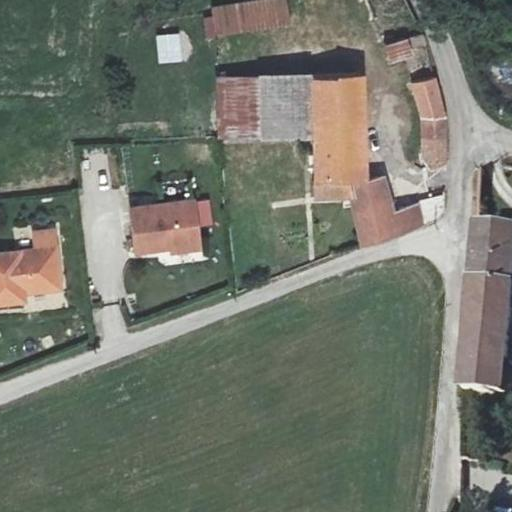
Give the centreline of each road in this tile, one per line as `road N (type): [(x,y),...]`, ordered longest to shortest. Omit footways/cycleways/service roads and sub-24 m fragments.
road 1 (unclassified): [(458,223),(0,397)]
road 2 (unclassified): [(458,223),(451,406),(437,511)]
road 3 (unclassified): [(420,0),(435,23),(464,132)]
